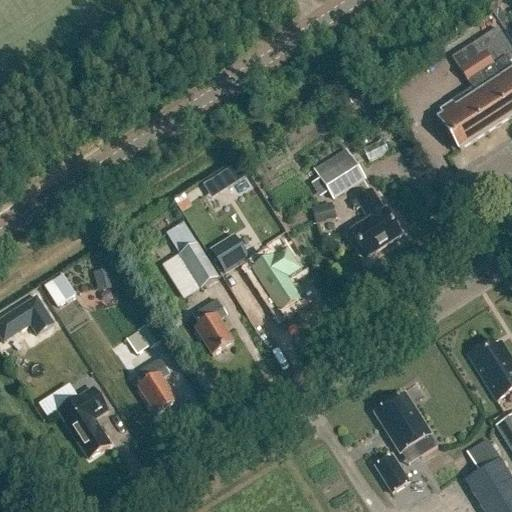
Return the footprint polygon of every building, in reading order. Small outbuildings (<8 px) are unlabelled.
[(511,119),(511,70),(493,41),(474,54),(471,48),(452,60),(469,86),(472,91),(439,112),(442,117),(438,119),(460,153),(511,119)] [(256,165),(262,176),(290,162),(285,151),(256,165)] [(314,171),(334,203),(366,183),(346,151),(314,171)] [(238,166),(217,179),(225,193),(247,179),(238,166)] [(369,222),(350,234),(367,260),(400,238),(384,212),(383,213),(370,193),(356,202),(369,222)] [(309,213),(313,225),(332,217),(327,205),(309,213)] [(235,240),(211,255),(225,276),(248,261),(235,240)] [(197,249),(179,260),(200,295),(218,284),(197,249)] [(283,260),(259,275),(265,285),(261,288),(279,316),(300,303),(285,280),(293,275),(283,260)] [(44,291),(56,310),(74,299),(62,280),(44,291)] [(0,345),(28,328),(33,336),(54,323),(35,291),(0,312),(0,345)] [(192,318),(199,328),(194,331),(212,359),(233,346),(218,323),(226,318),(216,303),(192,318)] [(150,325),(126,341),(138,357),(149,349),(151,351),(163,342),(150,325)] [(491,343),(468,357),(496,403),(511,392),(511,363),(500,345),(494,349),(491,343)] [(135,377),(142,387),(137,390),(155,418),(176,405),(161,382),(169,377),(159,362),(135,377)] [(79,400),(58,415),(71,434),(89,461),(110,448),(93,423),(106,414),(92,392),(79,400)] [(405,397),(374,416),(400,457),(416,446),(423,457),(420,459),(421,460),(437,450),(430,438),(430,437),(405,397)] [(511,419),(495,430),(511,457),(511,419)] [(382,448),(365,453),(368,464),(385,459),(382,448)] [(372,465),(383,495),(404,488),(393,457),(372,465)] [(511,511),(511,482),(500,463),(466,483),(482,511),(511,511)]
